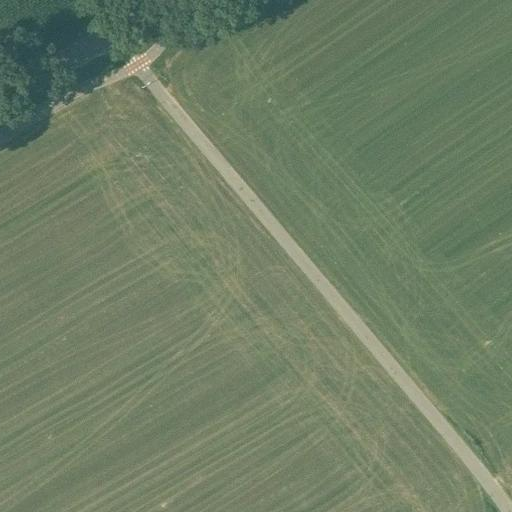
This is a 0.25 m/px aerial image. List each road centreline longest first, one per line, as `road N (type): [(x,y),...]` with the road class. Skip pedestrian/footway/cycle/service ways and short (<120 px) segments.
road 1 (unclassified): [(508,511),(112,32)]
road 2 (secondary): [(0,95),(112,32)]
